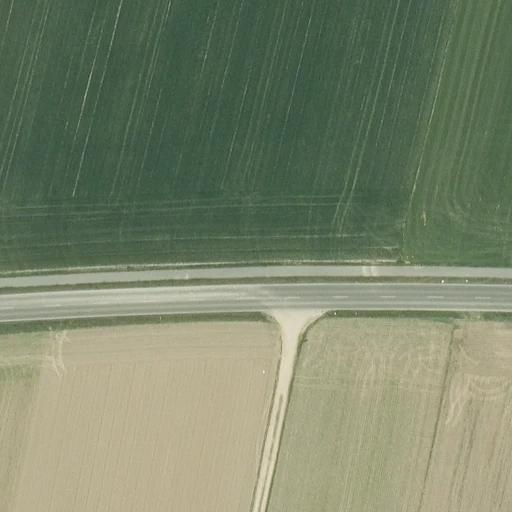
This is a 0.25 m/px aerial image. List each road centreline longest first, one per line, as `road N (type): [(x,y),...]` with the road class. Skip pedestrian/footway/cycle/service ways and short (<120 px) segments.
road 1 (tertiary): [(0,315),(511,302)]
road 2 (track): [(265,511),(303,305)]
